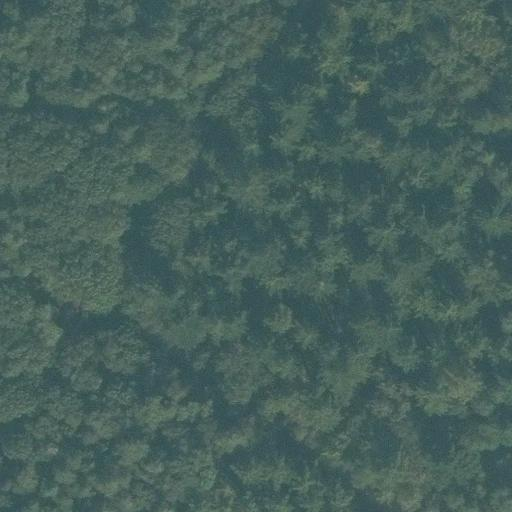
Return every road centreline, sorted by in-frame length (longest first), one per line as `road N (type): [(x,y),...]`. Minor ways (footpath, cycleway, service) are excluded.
road 1 (track): [(113,285),(422,511)]
road 2 (track): [(177,188),(302,0)]
road 3 (track): [(0,459),(113,285)]
road 4 (track): [(177,188),(68,139),(0,128)]
